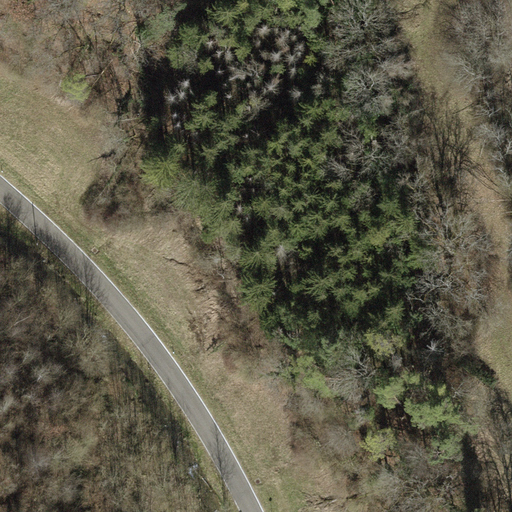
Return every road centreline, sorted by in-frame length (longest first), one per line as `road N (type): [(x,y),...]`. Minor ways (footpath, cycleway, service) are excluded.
road 1 (tertiary): [(0,172),(118,260),(179,325),(210,374),(271,511)]
road 2 (track): [(484,0),(511,150)]
